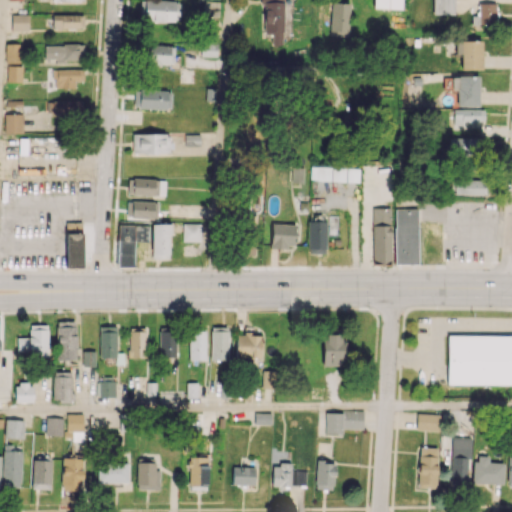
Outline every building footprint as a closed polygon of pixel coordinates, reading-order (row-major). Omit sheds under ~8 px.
[(179,0),(149,0),(144,0),(144,21),(179,21),(179,0)] [(282,45),(283,0),(263,0),(262,34),(272,34),(271,45),(282,45)] [(401,9),(401,0),(373,0),(374,8),(401,9)] [(453,0),(432,0),(432,14),(453,14),(453,0)] [(219,1),(204,1),(203,16),(219,16),(219,1)] [(329,35),(348,36),(350,3),(330,2),(329,35)] [(495,24),(495,2),(478,2),(477,24),(495,24)] [(52,28),(83,29),(83,14),(52,13),(52,28)] [(27,31),(28,14),(11,14),(11,30),(27,31)] [(482,69),(481,40),(455,41),(455,54),(461,54),(461,69),(482,69)] [(5,62),(20,62),(20,43),(5,43),(5,62)] [(201,55),(217,56),(217,43),(201,43),(201,55)] [(44,44),(44,59),(83,60),(83,44),(44,44)] [(174,45),(144,44),(143,64),(173,65),(174,45)] [(6,82),(21,82),(22,66),(7,65),(6,82)] [(82,81),(82,69),(53,69),(53,87),(75,87),(75,80),(82,81)] [(451,76),(451,90),(457,90),(456,106),(478,106),(478,76),(451,76)] [(166,108),(166,90),(139,89),(139,108),(166,108)] [(81,115),(81,99),(46,100),(47,116),(81,115)] [(484,122),(484,108),(453,109),(453,122),(484,122)] [(4,133),(22,133),(21,113),(4,114),(4,133)] [(132,153),(169,153),(169,134),(132,133),(132,153)] [(200,134),(185,134),(185,144),(200,144),(200,134)] [(477,138),(449,137),(448,156),(476,158),(477,138)] [(310,180),(345,181),(346,167),(310,166),(310,180)] [(303,167),(292,167),(291,182),(303,183),(303,167)] [(359,169),(347,168),(346,181),(358,182),(359,169)] [(164,196),(165,179),(133,178),(133,194),(164,196)] [(450,194),(486,195),(486,179),(450,178),(450,194)] [(126,217),(156,218),(157,202),(126,201),(126,217)] [(390,207),(372,208),(373,264),(391,263),(390,207)] [(394,264),(418,264),(417,208),(394,209),(394,264)] [(325,253),(325,220),(308,220),(307,253),(325,253)] [(66,266),(82,266),(81,222),(65,222),(66,266)] [(169,223),(151,224),(151,259),(169,259),(169,223)] [(182,241),(206,241),(206,223),(182,223),(182,241)] [(270,248),(287,249),(287,245),(294,245),(295,224),(271,223),(270,248)] [(116,266),(133,267),(133,241),(147,242),(148,225),(118,224),(116,266)] [(55,360),(75,360),(75,321),(56,321),(55,360)] [(16,354),(47,354),(47,324),(29,325),(29,337),(16,337),(16,354)] [(116,326),(99,326),(98,357),(116,358),(116,364),(123,365),(123,353),(116,352),(116,326)] [(147,357),(146,327),(126,328),(127,358),(147,357)] [(227,360),(228,327),(211,327),(210,359),(227,360)] [(236,333),(235,357),(260,358),(261,335),(251,335),(252,328),(244,328),(244,334),(236,333)] [(176,357),(175,329),(159,329),(159,357),(176,357)] [(189,360),(205,360),(205,330),(188,331),(189,360)] [(322,366),(344,366),(344,334),(321,334),(322,366)] [(511,335),(447,335),(447,384),(511,384),(511,335)] [(94,351),(82,351),(82,366),(94,366),(94,351)] [(274,388),(275,370),(262,370),(261,387),(274,388)] [(53,400),(72,400),(71,372),(52,372),(53,400)] [(114,377),(98,376),(98,396),(114,397),(114,377)] [(14,402),(32,402),(33,384),(14,383),(14,402)] [(342,434),(342,428),(362,429),(362,411),(325,411),(325,434),(342,434)] [(270,413),(254,413),(254,423),(270,424),(270,413)] [(438,414),(416,413),(416,430),(438,430),(438,414)] [(66,430),(84,430),(84,414),(65,414),(66,430)] [(62,417),(45,417),(45,435),(62,435),(62,417)] [(23,420),(4,419),(4,438),(22,439),(23,420)] [(450,485),(468,485),(469,438),(451,437),(450,485)] [(436,488),(437,447),(418,447),(417,487),(436,488)] [(1,487),(20,488),(21,451),(2,450),(1,487)] [(503,483),(503,463),(488,462),(488,456),(474,455),(473,482),(503,483)] [(31,488),(50,489),(51,457),(41,456),(41,459),(32,459),(31,488)] [(83,458),(62,457),(61,489),(82,490),(83,458)] [(188,487),(207,487),(207,457),(188,457),(188,487)] [(97,483),(128,482),(128,461),(97,461),(97,483)] [(334,461),(316,461),(314,489),(333,489),(334,461)] [(160,470),(155,470),(155,462),(136,462),(136,489),(159,489),(160,470)] [(290,470),(290,464),(272,463),(271,486),(305,486),(306,470),(290,470)] [(254,467),(232,466),(231,484),(254,485),(254,467)]
